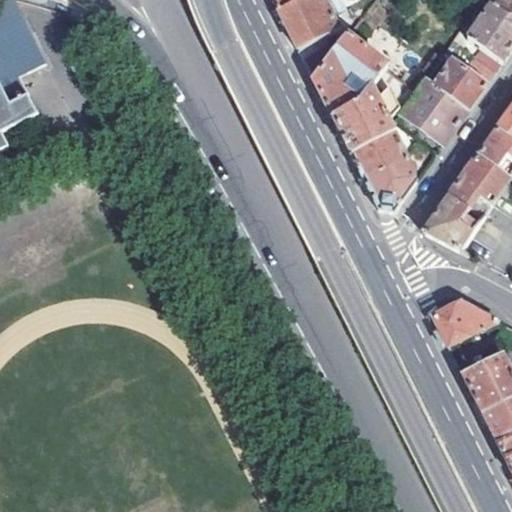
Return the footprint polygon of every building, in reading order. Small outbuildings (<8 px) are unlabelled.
[(0,155),(9,151),(2,137),(37,119),(17,80),(44,65),(12,0),(8,0),(0,4),(0,155)] [(270,0),(276,12),(299,0),(270,0)] [(299,0),(276,12),(296,52),(338,29),(323,0),(299,0)] [(511,0),(498,0),(491,9),(511,24),(511,0)] [(511,24),(491,9),(486,5),(481,10),(487,14),(468,41),(482,51),(475,59),(494,73),(511,48),(511,24)] [(321,101),(331,120),(371,90),(386,71),(387,70),(346,37),(319,71),(311,81),(321,101)] [(452,63),(433,89),(466,113),(494,73),(475,59),(453,41),(443,55),(452,63)] [(301,61),(311,81),(319,71),(311,56),(301,61)] [(414,94),(386,71),(371,90),(389,129),(399,114),(414,94)] [(433,89),(423,82),(414,94),(399,114),(442,146),(466,113),(433,89)] [(348,155),(391,134),(389,129),(371,90),(331,120),(335,128),(348,155)] [(511,108),(498,126),(511,136),(511,149),(508,156),(511,159),(511,108)] [(511,136),(498,126),(477,155),(497,170),(504,161),(508,156),(511,149),(511,136)] [(348,155),(361,180),(404,159),(391,134),(348,155)] [(477,155),(447,197),(467,211),(477,219),(482,212),(482,211),(507,178),(497,170),(477,155)] [(377,212),(393,214),(416,183),(404,159),(361,180),(377,212)] [(423,233),(457,252),(470,231),(458,223),(462,219),(465,215),(467,211),(447,197),(422,231),(423,233)] [(433,318),(448,349),(497,324),(459,304),(433,318)] [(511,353),(511,331),(503,327),(493,346),(500,360),(504,358),(511,355),(511,353)] [(500,360),(464,379),(483,417),(511,401),(511,374),(504,358),(500,360)] [(511,401),(483,417),(496,444),(511,435),(511,401)] [(511,474),(511,435),(496,444),(511,474)]
